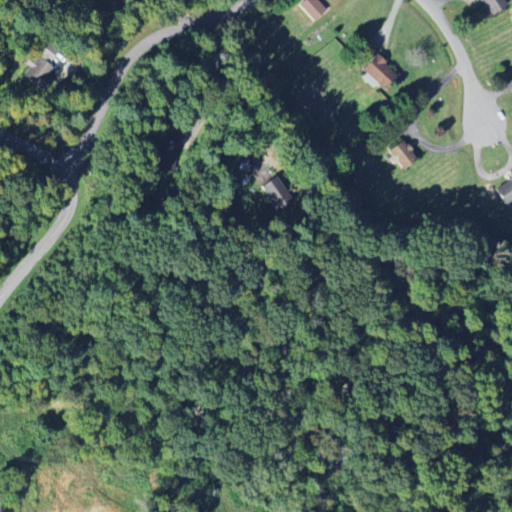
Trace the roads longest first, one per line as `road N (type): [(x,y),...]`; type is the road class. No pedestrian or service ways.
road 1 (residential): [(62,166),(128,54),(155,33),(244,0)]
road 2 (residential): [(0,136),(52,157),(71,181),(73,199),(0,289)]
road 3 (residential): [(485,125),(417,0)]
